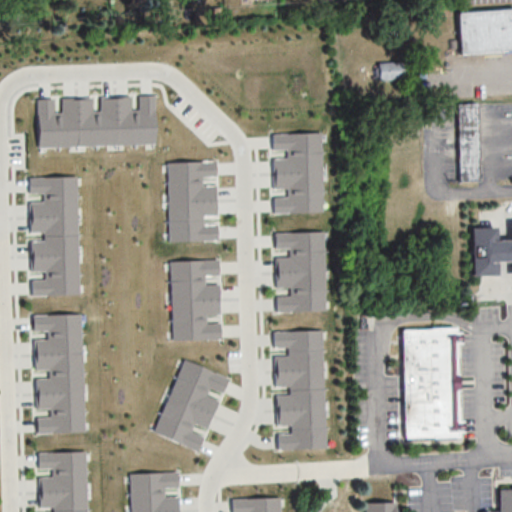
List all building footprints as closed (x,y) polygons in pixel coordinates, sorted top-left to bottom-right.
[(454,11),(458,53),(511,48),(511,20),(511,7),(454,11)] [(376,78),(402,79),(402,62),(377,61),(376,78)] [(154,143),(153,94),(136,95),(137,108),(128,108),(128,96),(97,97),(98,110),(89,110),(89,97),(59,98),(59,111),(51,111),(50,97),(34,98),(36,146),(154,143)] [(453,102),(472,101),(473,108),(473,119),(474,130),(474,149),(475,162),(475,172),(475,179),(456,179),(456,172),(455,163),(455,150),(454,131),(454,119),(453,109),(453,102)] [(270,133),(270,149),(284,149),(285,157),(272,157),(273,188),(286,187),(286,196),(273,196),(273,213),(322,211),(319,131),(270,133)] [(168,241),(217,239),(217,223),(203,223),(203,215),(216,215),(215,184),(202,184),(201,176),(215,176),(215,160),(166,161),(168,241)] [(78,294),(76,176),(27,176),(27,193),(41,193),(41,201),(29,201),(29,231),(42,231),(42,240),(30,240),(31,270),(43,270),(43,279),(30,279),(31,295),(78,294)] [(493,238),(501,238),(509,238),(508,222),(511,221),(511,276),(509,276),(508,260),(502,260),(494,261),(493,238)] [(494,261),(495,273),(470,274),(468,226),(493,226),(493,238),(494,261)] [(325,310),(323,230),(274,231),(274,248),(288,248),(288,256),(276,256),(276,287),(289,286),(289,294),(276,295),(277,311),(325,310)] [(172,339),(221,338),(221,322),(207,322),(206,314),(220,314),(219,283),(205,283),(205,275),(218,274),(218,258),(170,260),(172,339)] [(83,431),(80,313),(31,314),(31,330),(45,330),(46,338),(33,338),(34,369),(46,369),(46,377),(34,377),(35,408),(48,408),(48,416),(35,416),(35,432),(83,431)] [(398,328),(452,326),(452,331),(457,331),(458,342),(453,343),(456,419),(461,419),(462,430),(456,431),(457,436),(402,438),(398,328)] [(326,447),(323,329),(273,330),(274,346),(287,346),(287,354),(275,355),(276,385),(289,385),(289,393),(276,394),(277,424),(291,424),(291,432),(277,432),(277,449),(326,447)] [(197,449),(203,435),(191,430),(193,423),(207,428),(218,399),(206,394),(209,387),(222,392),(228,376),(181,358),(153,433),(197,449)] [(86,511),(85,450),(36,451),(36,468),(50,468),(50,476),(37,476),(38,507),(51,507),(50,511),(86,511)] [(129,511),(177,511),(177,495),(164,495),(163,488),(177,487),(177,471),(128,472),(129,511)] [(496,488),(509,488),(509,485),(511,485),(511,511),(479,511),(484,508),(487,510),(496,510),(496,488)] [(280,511),(280,496),(231,497),(231,511),(280,511)] [(363,511),(363,501),(394,500),(394,511),(363,511)]
